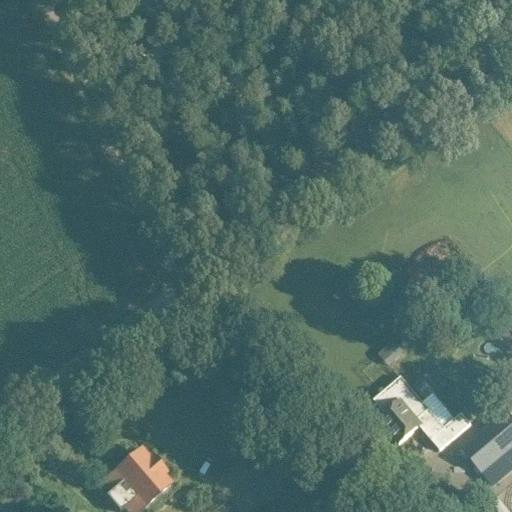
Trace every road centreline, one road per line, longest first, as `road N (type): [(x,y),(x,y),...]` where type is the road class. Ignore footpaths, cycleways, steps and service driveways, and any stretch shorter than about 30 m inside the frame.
road 1 (unclassified): [(180,291),(511,41)]
road 2 (unclassified): [(180,291),(43,0)]
road 3 (unclassified): [(362,511),(180,291)]
road 4 (track): [(0,422),(180,291)]
